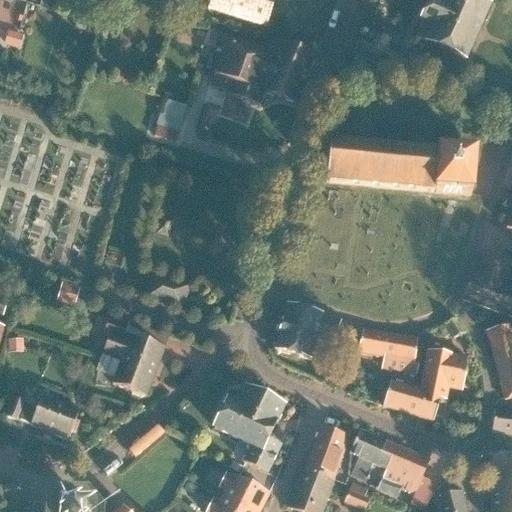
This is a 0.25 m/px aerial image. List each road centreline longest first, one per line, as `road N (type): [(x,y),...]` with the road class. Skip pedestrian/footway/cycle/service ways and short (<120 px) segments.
road 1 (residential): [(353,0),(266,257),(246,348)]
road 2 (residential): [(511,144),(453,307),(487,370),(478,450)]
road 3 (residential): [(47,488),(82,479),(216,357),(246,348)]
road 4 (residential): [(321,401),(462,460)]
road 5 (residential): [(274,511),(321,401)]
